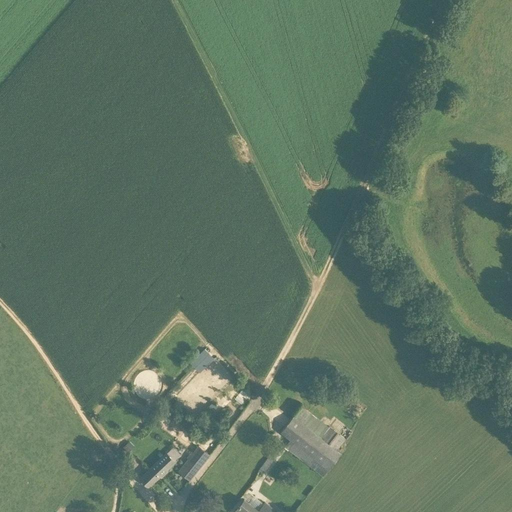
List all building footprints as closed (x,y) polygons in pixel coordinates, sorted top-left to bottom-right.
[(206,348),(191,361),(200,371),(215,357),(206,348)] [(308,412),(308,413),(300,406),(280,432),(290,440),(285,446),(323,476),(340,454),(336,450),(344,439),(329,427),(320,438),(313,432),(320,422),(308,412)] [(140,478),(148,487),(149,486),(148,486),(174,461),(166,453),(160,459),(138,436),(131,443),(134,446),(131,449),(143,462),(150,455),(157,462),(140,478)] [(131,443),(128,441),(122,447),(127,453),(131,449),(134,446),(131,443)] [(189,480),(204,462),(192,453),(191,452),(186,458),(187,459),(178,471),(189,480)] [(260,468),(263,471),(273,459),(270,457),(260,468)] [(243,499),(233,511),(276,511),(275,511),(271,511),(270,511),(272,508),(264,503),(258,511),(243,499)]
